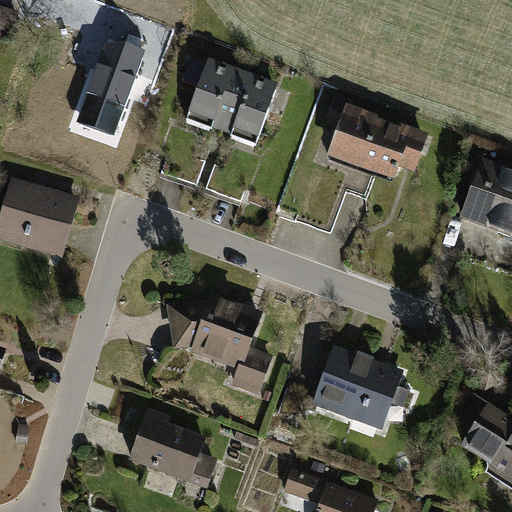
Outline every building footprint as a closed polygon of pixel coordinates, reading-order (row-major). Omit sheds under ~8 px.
[(0,23),(23,28),(26,13),(0,7),(0,23)] [(109,38),(79,122),(115,135),(145,51),(109,38)] [(196,89),(186,117),(221,130),(242,73),(207,60),(204,67),(191,62),(183,84),(196,89)] [(242,73),(221,130),(256,143),(277,86),(242,73)] [(351,101),(335,95),(326,119),(337,123),(324,156),(394,182),(399,169),(412,174),(427,136),(401,127),(400,131),(376,122),(377,118),(349,107),(351,101)] [(285,212),(329,228),(351,172),(308,155),(285,212)] [(511,170),(482,159),(459,220),(511,240),(511,170)] [(84,200),(17,179),(0,232),(0,236),(65,258),(84,200)] [(265,313),(211,295),(166,307),(172,345),(193,352),(191,360),(234,372),(233,378),(268,392),(280,356),(249,344),(265,313)] [(406,384),(326,353),(309,395),(389,427),(406,384)] [(511,419),(493,406),(463,446),(511,481),(511,419)] [(168,416),(147,409),(128,462),(207,489),(217,459),(197,452),(202,436),(165,423),(168,416)] [(373,511),(378,500),(290,466),(279,494),(309,505),(306,511),(373,511)]
